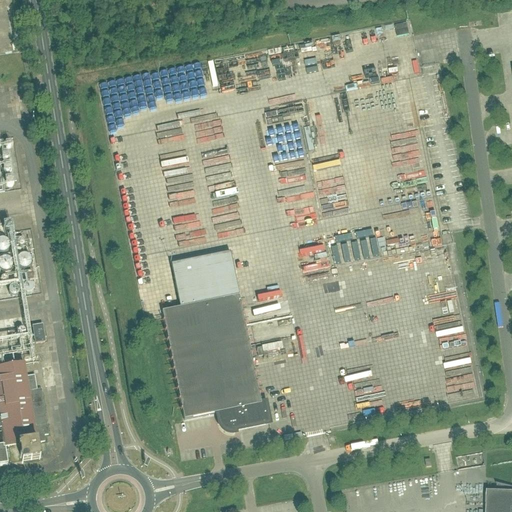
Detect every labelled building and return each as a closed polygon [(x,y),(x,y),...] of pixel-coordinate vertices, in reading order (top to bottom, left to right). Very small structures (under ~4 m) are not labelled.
[(372,108),(359,111),(370,168),(373,152),(386,168),(396,166),(397,171),(400,154),(406,153),(409,168),(416,162),(422,169),(430,167),(413,83),(387,77),(384,64),(382,73),(377,72),(369,32),(363,36),(331,42),(335,59),(326,67),(341,64),(361,89),(367,88),(366,93),(369,94),(369,91),(372,108)] [(13,188),(19,184),(15,179),(10,183),(13,188)] [(180,310),(162,313),(163,319),(173,368),(250,352),(239,298),(230,254),(171,266),(180,310)] [(35,346),(45,344),(42,327),(33,328),(35,346)] [(250,352),(173,368),(184,422),(222,414),(224,423),(220,424),(220,425),(220,427),(221,429),(223,430),(224,432),(226,433),(228,434),(230,434),(232,435),(234,434),(235,434),(235,432),(269,425),(265,405),(261,406),(250,352)] [(15,367),(15,365),(14,364),(11,364),(11,366),(11,368),(0,369),(0,468),(39,462),(34,426),(36,425),(39,443),(45,443),(44,436),(48,436),(41,391),(36,392),(34,377),(26,378),(24,366),(15,367)] [(487,493),(486,511),(511,511),(511,488),(496,485),(497,486),(497,493),(487,493)]
